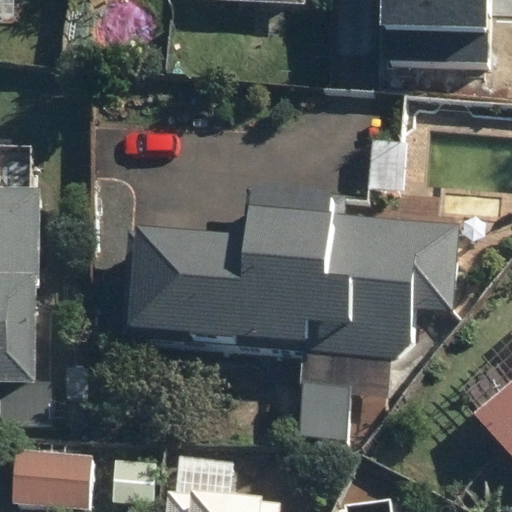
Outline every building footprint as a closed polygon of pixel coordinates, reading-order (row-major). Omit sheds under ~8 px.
[(0,0),(0,13),(17,14),(17,0),(0,0)] [(192,0),(192,17),(299,22),(299,0),(192,0)] [(385,0),(383,65),(483,68),(485,0),(385,0)] [(414,144),(361,142),(358,202),(412,205),(414,144)] [(0,414),(27,416),(33,213),(16,212),(18,145),(0,144),(0,414)] [(343,220),(344,199),(241,191),(237,242),(135,234),(127,344),(307,358),(302,429),(348,433),(355,352),(407,355),(410,310),(461,314),(467,229),(343,220)] [(511,391),(465,433),(511,486),(511,391)] [(88,511),(91,470),(5,465),(2,511),(88,511)] [(175,509),(161,508),(160,511),(273,511),(274,511),(237,508),(239,473),(178,469),(175,509)] [(156,511),(157,470),(106,470),(105,511),(156,511)]
